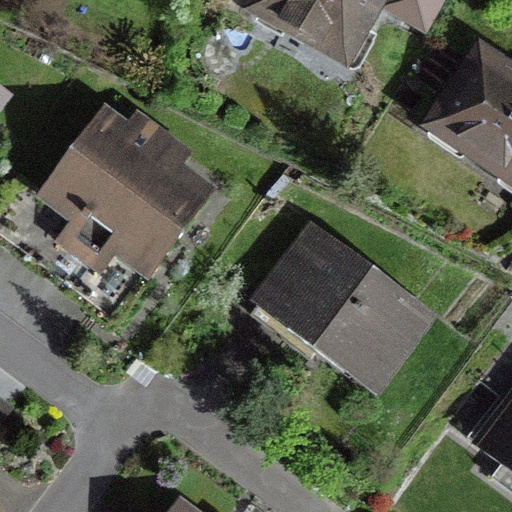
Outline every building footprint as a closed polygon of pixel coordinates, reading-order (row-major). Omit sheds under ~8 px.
[(260,0),(255,9),(345,59),(377,0),(260,0)] [(439,0),(392,0),(388,8),(424,28),(439,0)] [(511,74),(479,53),(432,126),(511,177),(511,74)] [(206,195),(106,119),(49,194),(18,170),(0,194),(0,234),(111,319),(206,195)] [(313,233),(271,290),(302,313),(293,324),(376,385),(427,317),(313,233)] [(511,399),(485,436),(511,455),(511,399)] [(0,423),(9,411),(0,404),(0,423)] [(193,511),(181,502),(172,511),(193,511)]
